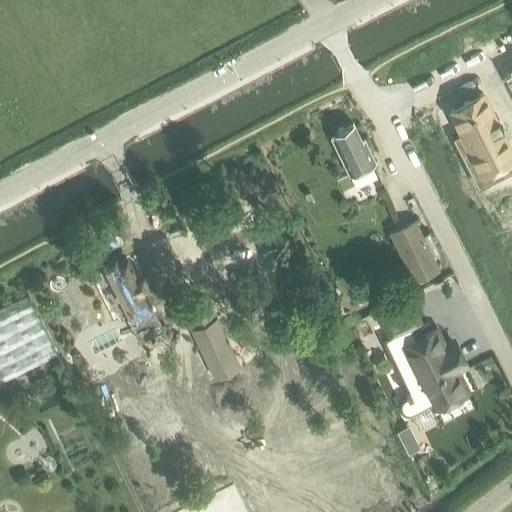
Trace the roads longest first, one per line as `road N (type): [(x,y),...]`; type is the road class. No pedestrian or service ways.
road 1 (unclassified): [(322,25),(511,372)]
road 2 (secondary): [(0,196),(322,25)]
